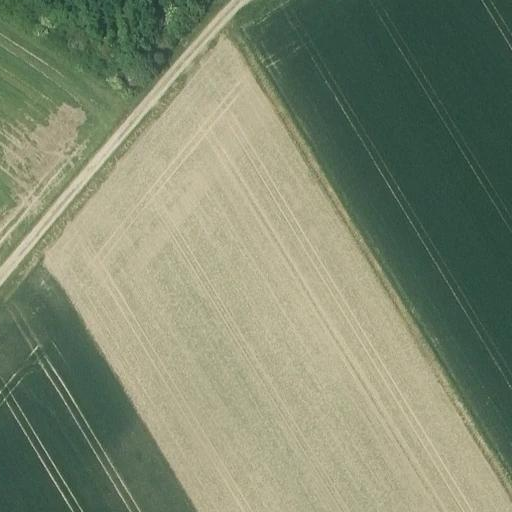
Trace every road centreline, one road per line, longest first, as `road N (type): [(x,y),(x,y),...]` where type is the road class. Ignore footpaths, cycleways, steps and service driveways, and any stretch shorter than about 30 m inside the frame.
road 1 (track): [(211,0),(511,495)]
road 2 (track): [(0,277),(233,0)]
